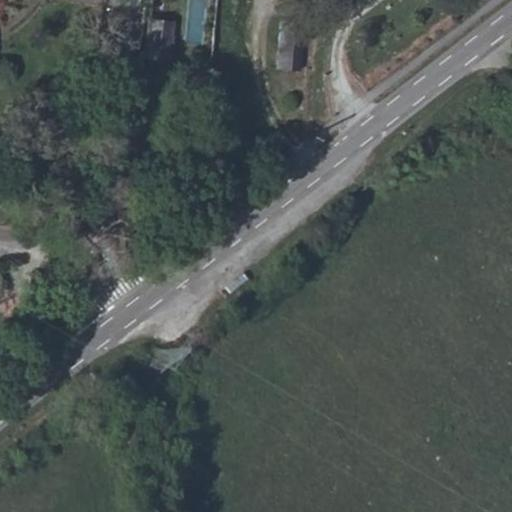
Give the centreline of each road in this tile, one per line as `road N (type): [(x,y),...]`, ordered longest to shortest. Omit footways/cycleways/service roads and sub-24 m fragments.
road 1 (secondary): [(121,325),(511,14)]
road 2 (unclassified): [(121,325),(109,301),(107,260),(134,0)]
road 3 (secondary): [(0,417),(121,325)]
